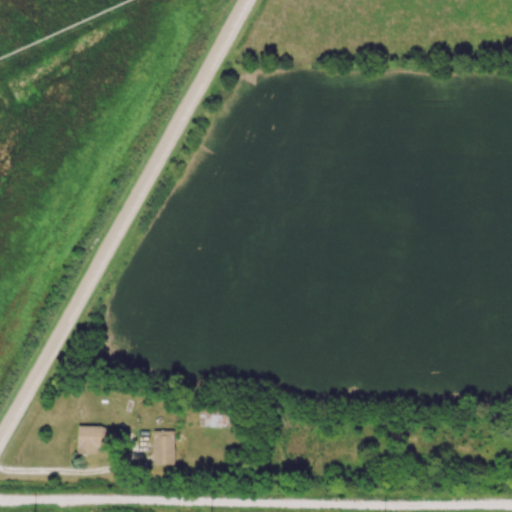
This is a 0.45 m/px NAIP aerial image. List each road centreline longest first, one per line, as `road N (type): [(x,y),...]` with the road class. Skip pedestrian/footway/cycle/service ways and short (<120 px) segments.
road 1 (residential): [(0,500),(511,502)]
road 2 (tertiary): [(0,442),(247,0)]
